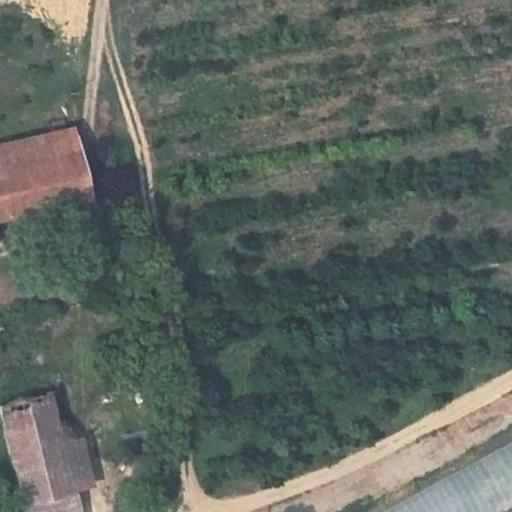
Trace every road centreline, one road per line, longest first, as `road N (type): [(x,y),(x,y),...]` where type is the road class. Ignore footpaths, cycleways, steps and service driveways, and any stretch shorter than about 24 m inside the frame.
road 1 (track): [(247,511),(511,377)]
road 2 (track): [(101,0),(88,122)]
